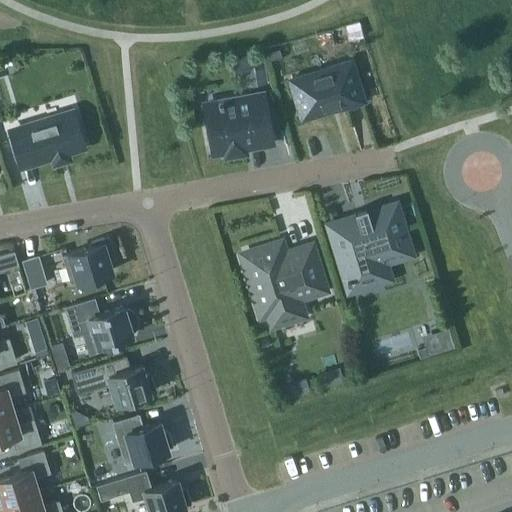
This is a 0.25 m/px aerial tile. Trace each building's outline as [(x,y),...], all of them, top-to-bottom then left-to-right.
[(288,79),(301,118),(324,111),(323,107),(338,102),(339,106),(362,98),(349,59),(326,67),(328,71),(313,76),(311,72),(288,79)] [(223,150),(223,154),(224,156),(243,152),(242,147),(271,141),(262,94),(201,105),(210,152),(223,150)] [(83,145),(73,111),(7,131),(18,165),(83,145)] [(394,205),(368,213),(366,207),(354,211),(356,217),(329,225),(349,288),(387,276),(382,260),(409,252),(394,205)] [(61,255),(70,284),(112,270),(108,259),(114,257),(107,236),(90,241),(91,245),(61,255)] [(242,253),(261,314),(268,312),(272,323),(302,314),(297,297),(324,288),(310,244),(284,253),(280,241),(242,253)] [(0,255),(0,269),(16,264),(12,251),(0,255)] [(22,261),(30,288),(45,283),(37,256),(22,261)] [(124,309),(123,305),(98,313),(93,298),(65,307),(73,335),(83,332),(89,353),(112,346),(110,341),(132,334),(131,330),(134,329),(136,323),(135,317),(132,312),(128,308),(124,309)] [(3,324),(0,324),(0,364),(15,360),(8,337),(0,339),(0,325),(4,325),(3,324)] [(452,345),(447,330),(439,332),(444,348),(452,345)] [(65,352),(53,356),(56,368),(69,365),(65,352)] [(115,403),(149,392),(149,390),(154,388),(150,372),(144,374),(140,364),(129,367),(125,355),(69,372),(76,394),(109,383),(115,403)] [(0,413),(12,410),(8,396),(24,391),(17,368),(0,373),(0,413)] [(341,368),(319,375),(322,386),(345,378),(341,368)] [(285,385),(288,396),(307,390),(304,379),(285,385)] [(493,390),(496,397),(504,395),(501,388),(493,390)] [(126,401),(128,409),(140,405),(137,397),(126,401)] [(33,418),(16,423),(12,410),(0,413),(0,439),(10,436),(14,449),(40,441),(33,418)] [(137,413),(111,421),(124,463),(167,449),(167,447),(172,445),(167,430),(162,432),(159,421),(141,426),(137,413)] [(0,476),(0,502),(37,491),(33,477),(50,472),(42,449),(16,458),(20,470),(0,476)] [(132,502),(145,498),(149,511),(167,511),(185,507),(184,504),(190,502),(186,487),(180,489),(176,478),(150,486),(145,469),(96,484),(100,500),(129,491),(132,502)] [(37,491),(0,502),(0,511),(61,511),(58,499),(41,504),(37,491)]
